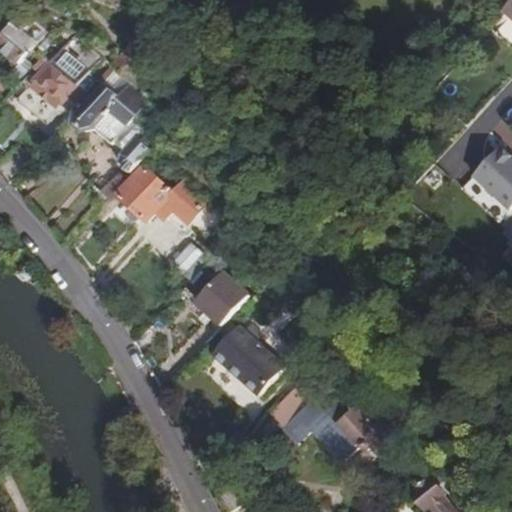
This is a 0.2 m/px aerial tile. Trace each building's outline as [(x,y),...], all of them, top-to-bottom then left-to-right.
[(28,34),(38,23),(48,33),(57,23),(36,3),(0,42),(0,47),(20,66),(38,45),(28,34)] [(29,74),(23,81),(30,87),(20,98),(45,129),(59,113),(58,111),(62,106),(69,99),(76,105),(93,84),(85,77),(101,59),(74,36),(54,52),(37,70),(35,68),(29,74)] [(156,84),(161,89),(161,79),(127,50),(122,55),(138,69),(156,84)] [(136,122),(150,106),(129,88),(122,96),(109,86),(121,72),(130,78),(138,69),(122,55),(102,79),(104,81),(78,113),(77,127),(85,134),(99,131),(117,146),(136,122)] [(23,81),(29,74),(21,67),(5,84),(14,92),(23,81)] [(155,100),(148,94),(134,82),(129,88),(150,106),(155,100)] [(162,106),(161,89),(156,84),(148,94),(155,100),(162,106)] [(126,153),(138,139),(146,130),(136,122),(117,146),(126,153)] [(138,139),(126,153),(123,167),(133,176),(154,152),(138,139)] [(0,172),(13,184),(33,160),(19,148),(0,168),(0,172)] [(511,156),(504,148),(476,176),(511,211),(511,209),(511,156)] [(166,222),(170,218),(185,232),(191,225),(209,203),(186,183),(175,195),(157,180),(161,175),(155,171),(151,175),(144,169),(119,197),(150,224),(158,214),(166,222)] [(192,282),(210,261),(194,246),(176,266),(192,282)] [(250,296),(224,273),(197,303),(223,326),(250,296)] [(31,290),(45,308),(55,300),(41,279),(31,290)] [(288,364),(243,323),(217,351),(263,392),(288,364)] [(294,421),(318,397),(320,395),(308,380),(297,391),(296,390),(274,412),(289,426),(294,421)] [(335,415),(318,397),(294,421),(304,435),(316,425),(344,458),(359,446),(362,450),(368,452),(372,453),(375,451),(373,448),(376,446),(386,458),(420,427),(395,401),(386,410),(381,403),(376,408),(381,414),(374,421),(359,405),(352,411),(350,407),(343,413),(341,410),(335,415)] [(233,511),(260,489),(248,467),(218,497),(225,511),(233,511)]
